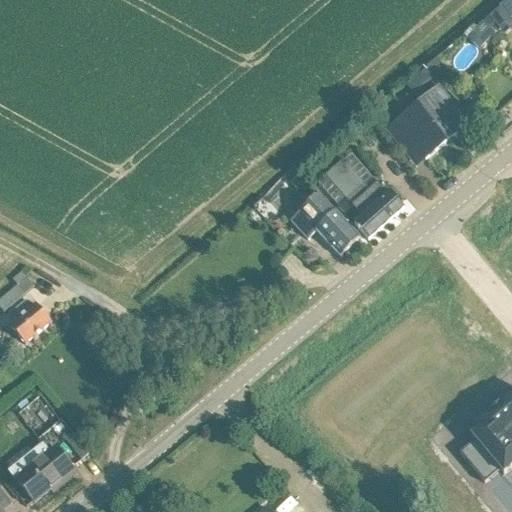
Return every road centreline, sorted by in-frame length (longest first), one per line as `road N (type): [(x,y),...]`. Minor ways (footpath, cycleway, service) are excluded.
road 1 (unclassified): [(106,488),(150,331),(295,288),(354,284)]
road 2 (tertiary): [(106,488),(354,284)]
road 3 (tertiary): [(354,284),(488,170)]
road 4 (track): [(150,331),(0,249)]
